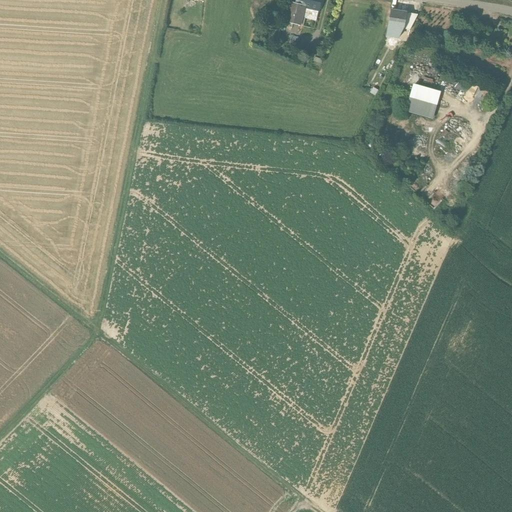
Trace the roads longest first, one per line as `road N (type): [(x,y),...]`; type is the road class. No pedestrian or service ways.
road 1 (track): [(0,443),(101,335),(164,0)]
road 2 (track): [(0,256),(324,511)]
